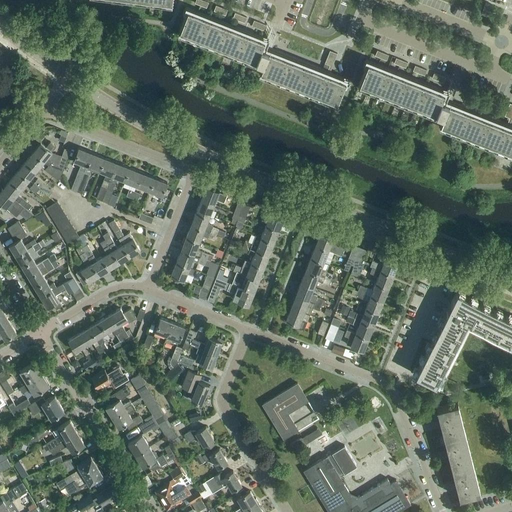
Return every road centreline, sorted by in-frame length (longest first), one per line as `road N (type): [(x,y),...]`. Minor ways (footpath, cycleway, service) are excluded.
road 1 (tertiary): [(69,80),(204,156),(511,280)]
road 2 (residential): [(248,330),(384,386),(442,511)]
road 3 (residential): [(146,290),(187,173),(45,108)]
road 4 (residential): [(148,511),(39,333)]
road 5 (residential): [(286,511),(221,401),(248,330)]
road 6 (residential): [(501,43),(490,72),(362,22),(371,0)]
road 7 (residential): [(39,333),(108,291),(146,290)]
